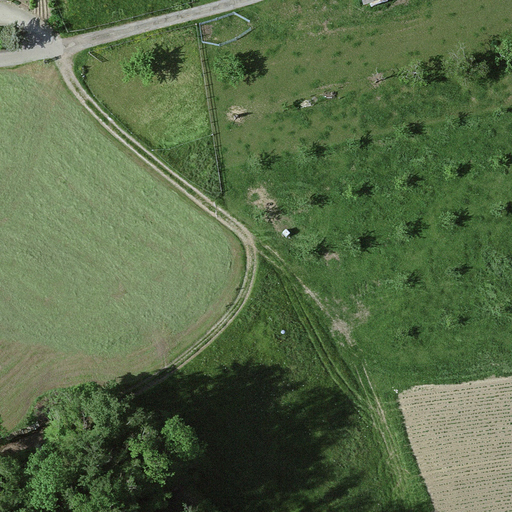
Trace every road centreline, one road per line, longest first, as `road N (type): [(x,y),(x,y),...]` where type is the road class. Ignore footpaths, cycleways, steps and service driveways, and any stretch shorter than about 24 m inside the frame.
road 1 (track): [(251,240),(246,290),(199,346),(123,398),(0,454)]
road 2 (track): [(0,13),(56,49),(96,111),(251,240)]
road 3 (track): [(251,240),(303,289),(360,368),(400,511)]
road 4 (unclassified): [(243,0),(0,59)]
